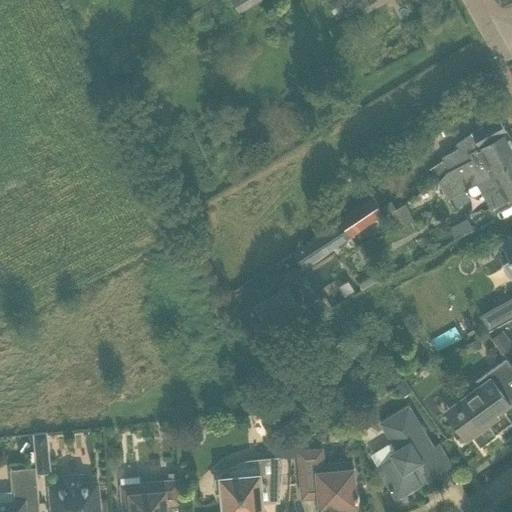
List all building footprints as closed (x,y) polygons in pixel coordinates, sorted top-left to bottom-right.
[(262,0),(231,0),(239,13),(262,0)] [(432,167),(437,176),(510,136),(500,118),(472,133),(456,144),(459,148),(442,157),(444,161),(432,167)] [(511,163),(511,140),(510,136),(437,176),(448,198),(477,182),(511,163)] [(491,209),(511,197),(511,163),(477,182),(491,209)] [(339,219),(341,221),(350,236),(351,235),(384,214),(373,197),(339,219)] [(303,267),(331,249),(338,260),(359,246),(351,235),(350,236),(341,221),(294,252),(303,267)] [(511,236),(501,242),(511,259),(503,263),(511,279),(511,278),(511,236)] [(262,321),(253,326),(262,342),(296,324),(287,308),(296,303),(287,287),(254,305),(262,321)] [(511,298),(499,306),(507,320),(511,317),(511,298)] [(511,405),(511,366),(506,359),(475,381),(478,386),(445,411),(467,441),(473,436),(480,447),(496,435),(488,425),(499,417),(498,416),(511,405)] [(432,478),(452,466),(439,444),(433,447),(409,406),(381,423),(396,449),(391,452),(394,457),(377,467),(396,499),(422,484),(420,480),(430,474),(432,478)] [(49,451),(48,433),(34,434),(35,452),(49,451)] [(23,439),(17,448),(24,453),(31,444),(23,439)] [(359,499),(359,495),(357,495),(354,468),(318,471),(316,449),(298,451),(302,498),(319,497),(320,509),(335,508),(335,511),(353,511),(355,511),(354,506),(358,506),(357,500),(359,499)] [(222,479),(219,483),(223,486),(224,498),(225,511),(261,511),(260,487),(280,485),(281,465),(282,458),(256,460),(256,465),(253,465),(249,466),(244,467),(239,469),(234,470),(230,473),(226,476),(222,479)] [(39,511),(36,467),(9,469),(12,501),(0,502),(0,511),(39,511)] [(52,511),(100,511),(98,482),(82,484),(81,475),(64,476),(65,485),(50,487),(52,511)] [(181,479),(121,485),(122,498),(123,511),(168,511),(168,505),(183,504),(181,484),(181,479)]
